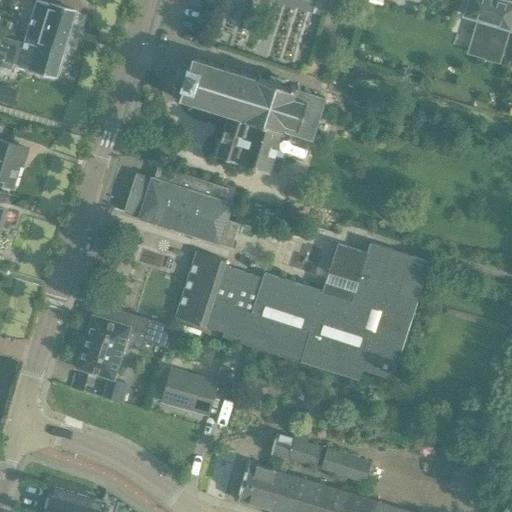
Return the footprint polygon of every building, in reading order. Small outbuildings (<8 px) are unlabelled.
[(23,42),(62,54),(74,12),(36,0),(23,42)] [(509,29),(511,20),(511,2),(503,0),(467,0),(463,15),(478,19),(471,43),(488,49),(495,25),(509,29)] [(1,36),(0,38),(0,66),(12,70),(14,63),(55,76),(62,54),(23,42),(1,36)] [(281,130),(305,137),(312,139),(325,98),(298,90),(282,85),(283,79),(270,75),(268,80),(200,60),(192,57),(189,67),(187,66),(180,87),(182,88),(179,98),(228,113),(281,129),(281,130)] [(0,99),(10,103),(14,90),(0,85),(0,99)] [(281,129),(228,113),(216,154),(269,170),(281,130),(281,129)] [(22,165),(27,148),(0,139),(0,183),(12,187),(19,164),(22,165)] [(151,179),(136,174),(123,212),(138,217),(138,218),(230,248),(238,223),(226,219),(231,204),(223,201),(227,189),(158,166),(154,179),(151,178),(151,179)] [(300,222),(304,212),(291,208),(288,218),(300,222)] [(295,235),(298,226),(286,223),(283,231),(295,235)] [(429,262),(410,256),(369,243),(366,252),(337,243),(322,291),(264,273),(262,277),(225,265),(226,261),(194,251),(174,317),(223,332),(221,336),(299,360),(301,356),(360,375),(362,369),(372,373),(378,354),(398,360),(429,262)] [(91,315),(74,368),(112,380),(129,327),(91,315)] [(165,346),(171,327),(148,320),(142,339),(165,346)] [(207,414),(212,396),(224,399),(232,371),(220,367),(215,382),(171,370),(162,401),(207,414)] [(278,511),(373,511),(376,502),(284,474),(289,458),(315,466),(321,447),(306,443),(307,438),(295,434),(293,439),(276,434),(270,453),(278,455),(274,470),(248,463),(237,500),(278,511)] [(364,482),(370,463),(326,450),(320,468),(364,482)] [(474,496),(480,472),(454,465),(447,488),(474,496)] [(99,511),(102,502),(51,487),(43,511),(99,511)] [(409,511),(376,502),(373,511),(409,511)]
